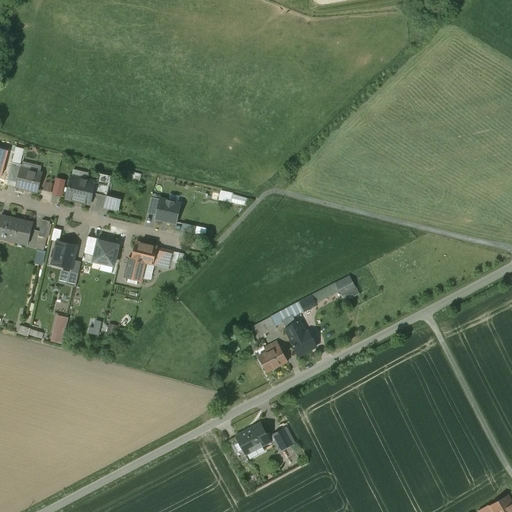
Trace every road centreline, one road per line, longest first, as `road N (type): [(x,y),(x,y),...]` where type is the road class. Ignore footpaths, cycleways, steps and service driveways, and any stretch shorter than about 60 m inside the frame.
road 1 (unclassified): [(511,269),(46,511)]
road 2 (track): [(511,250),(270,188),(213,245),(182,237)]
road 3 (residential): [(182,237),(0,194)]
